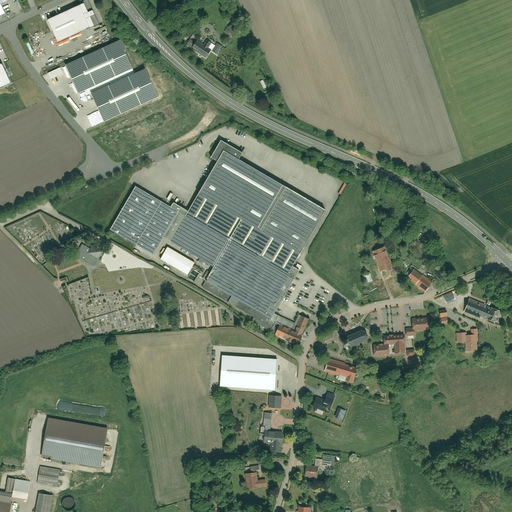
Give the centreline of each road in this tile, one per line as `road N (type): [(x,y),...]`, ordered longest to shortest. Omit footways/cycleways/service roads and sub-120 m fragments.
road 1 (primary): [(505,260),(415,191),(225,100),(157,44),(121,0)]
road 2 (residential): [(303,357),(180,275),(133,259),(42,204),(0,221)]
road 3 (residential): [(505,260),(434,292),(324,324),(303,357)]
road 4 (residential): [(303,357),(276,511)]
